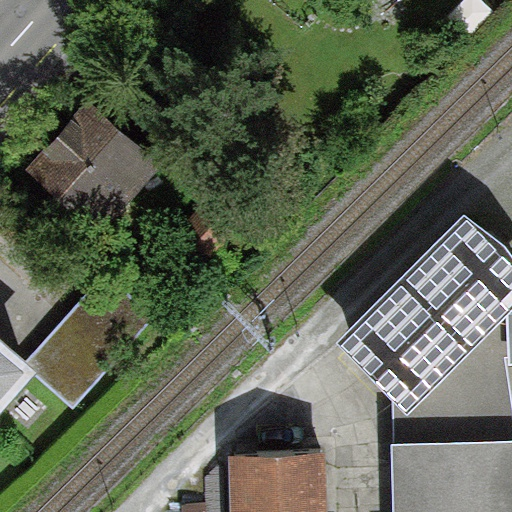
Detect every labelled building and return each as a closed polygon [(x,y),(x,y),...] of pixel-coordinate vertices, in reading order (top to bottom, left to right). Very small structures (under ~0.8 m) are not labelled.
[(150,169),(91,114),(32,177),(91,232),(150,169)] [(465,216),(341,343),(393,400),(409,415),(511,305),(511,304),(511,257),(503,245),(465,216)] [(21,367),(0,349),(0,419),(33,380),(71,413),(149,320),(97,276),(21,367)] [(511,511),(511,434),(508,403),(496,349),(511,347),(511,337),(511,305),(409,415),(393,400),(394,432),(395,480),(395,511),(511,511)] [(234,511),(323,511),(323,489),(321,453),(249,455),(234,455),(234,511)] [(220,511),(219,456),(204,456),(205,505),(204,511),(220,511)]
